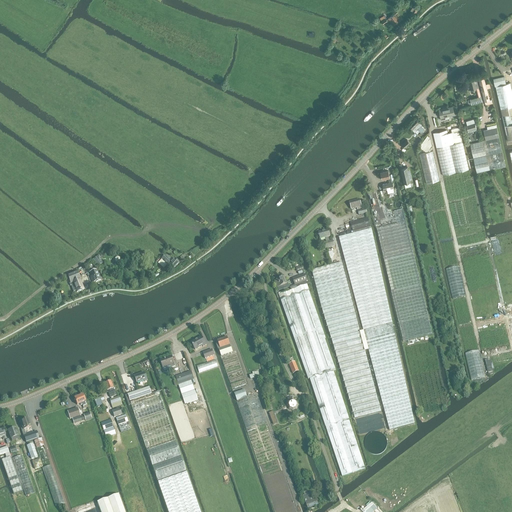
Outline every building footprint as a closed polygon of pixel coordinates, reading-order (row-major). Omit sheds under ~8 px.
[(393,26),(402,20),(397,13),(388,19),(393,26)] [(506,84),(504,76),(493,79),(495,86),(501,110),(505,126),(508,141),(511,139),(511,122),(510,114),(511,113),(511,91),(510,83),(506,84)] [(470,90),(479,87),(476,78),(467,80),(470,90)] [(490,100),(486,88),(490,87),(489,84),(485,85),(484,78),(479,80),(485,101),(490,100)] [(471,105),(482,102),(481,97),(470,99),(471,105)] [(441,118),(455,115),(453,106),(439,109),(441,118)] [(416,119),(408,126),(415,132),(415,131),(417,133),(419,131),(423,128),(421,125),(422,125),(416,119)] [(474,119),(466,121),(467,125),(469,132),(467,132),(468,136),(470,136),(471,141),(475,140),(473,135),(474,134),(472,130),(477,129),(474,119)] [(447,130),(433,133),(436,148),(443,175),(469,169),(463,142),(459,123),(450,124),(452,132),(448,133),(447,130)] [(477,173),(506,167),(499,137),(497,127),(483,130),(486,140),(470,143),(477,173)] [(425,136),(419,145),(427,152),(432,145),(431,140),(425,136)] [(405,149),(411,144),(407,139),(401,144),(405,149)] [(426,183),(439,180),(433,151),(419,154),(426,183)] [(407,166),(401,167),(404,184),(411,183),(407,166)] [(388,170),(380,172),(382,180),(388,178),(389,183),(392,182),(391,176),(390,176),(388,170)] [(389,183),(383,184),(384,190),(387,189),(388,194),(394,192),(393,188),(394,188),(393,182),(392,182),(389,183)] [(362,209),(359,200),(349,202),(351,210),(357,209),(358,215),(367,213),(366,208),(362,209)] [(449,203),(454,227),(467,225),(461,201),(449,203)] [(371,207),(374,216),(386,214),(383,204),(371,207)] [(433,212),(439,242),(452,239),(446,209),(433,212)] [(398,323),(428,316),(403,210),(386,214),(374,216),(398,323)] [(353,233),(371,228),(368,218),(351,223),(353,233)] [(363,331),(368,350),(389,430),(415,424),(392,323),(372,229),(339,238),(363,331)] [(326,249),(335,247),(333,240),(329,241),(328,238),(330,237),(328,230),(318,232),(320,240),(325,238),(326,242),(324,243),(326,249)] [(161,259),(161,260),(158,263),(164,268),(167,265),(168,264),(173,268),(178,263),(174,259),(172,262),(165,255),(161,259)] [(94,259),(98,265),(103,262),(99,256),(94,259)] [(360,333),(360,332),(352,300),(351,300),(342,263),(312,271),(321,308),(322,308),(355,419),(381,412),(365,351),(362,342),(361,337),(360,333)] [(450,270),(448,269),(447,273),(450,286),(451,282),(453,287),(453,284),(457,283),(457,282),(459,281),(452,280),(453,275),(454,277),(456,278),(456,275),(455,277),(454,274),(450,274),(454,273),(453,269),(450,270)] [(100,280),(96,270),(89,273),(93,282),(95,282),(100,280)] [(83,289),(80,280),(79,280),(77,272),(68,276),(71,283),(70,283),(70,286),(71,285),(74,291),(76,290),(77,292),(83,289)] [(365,469),(333,371),(335,370),(324,339),(325,338),(309,290),(307,285),(306,282),(307,282),(305,275),(292,279),(295,286),(290,287),(291,290),(278,294),(280,300),(308,380),(309,379),(325,427),(326,427),(342,477),(365,469)] [(89,276),(80,280),(83,289),(89,287),(88,285),(92,284),(89,276)] [(285,282),(284,278),(275,281),(278,288),(282,287),(283,289),(287,287),(288,286),(287,284),(290,283),(289,280),(285,282)] [(453,297),(459,327),(472,325),(466,295),(453,297)] [(428,316),(398,323),(403,342),(432,335),(428,316)] [(361,337),(362,342),(365,351),(368,350),(363,331),(360,332),(360,333),(361,337)] [(203,347),(206,345),(202,337),(198,339),(198,340),(191,343),(195,350),(202,347),(203,347)] [(232,353),(232,352),(227,337),(215,341),(218,350),(219,349),(221,357),(232,353)] [(464,351),(470,377),(484,375),(478,348),(464,351)] [(212,349),(202,353),(205,360),(215,356),(212,349)] [(221,357),(232,390),(248,385),(236,351),(232,352),(232,353),(221,357)] [(172,357),(160,361),(163,368),(171,366),(171,368),(175,367),(174,365),(172,357)] [(490,359),(485,360),(488,375),(493,374),(490,359)] [(215,360),(197,367),(199,373),(218,366),(215,360)] [(293,374),(298,372),(294,363),(289,365),(293,374)] [(191,380),(194,380),(191,371),(176,377),(178,385),(191,380)] [(252,374),(249,375),(250,379),(254,378),(254,377),(260,375),(258,371),(255,372),(254,371),(252,372),(252,374)] [(147,381),(144,373),(134,376),(137,383),(144,381),(144,382),(147,381)] [(191,380),(178,385),(185,404),(198,400),(191,380)] [(113,389),(110,381),(104,384),(107,391),(110,398),(111,398),(111,399),(110,400),(112,409),(122,406),(119,397),(113,398),(113,397),(116,396),(113,389)] [(151,394),(149,387),(127,394),(127,395),(125,395),(128,406),(131,405),(157,481),(186,471),(158,392),(151,394)] [(247,398),(246,395),(244,390),(233,394),(237,402),(236,402),(274,511),(297,511),(257,395),(247,398)] [(82,395),(74,399),(77,405),(80,404),(80,405),(82,405),(83,407),(84,409),(88,408),(82,395)] [(94,399),(97,407),(101,405),(100,402),(104,400),(103,396),(94,399)] [(295,417),(298,416),(295,409),(297,406),(296,404),(293,402),(290,403),(289,406),(290,409),(293,410),(295,417)] [(70,419),(80,416),(77,408),(67,411),(70,419)] [(114,417),(121,415),(119,409),(112,411),(114,417)] [(85,421),(92,419),(89,413),(83,415),(83,416),(72,419),(74,424),(85,421)] [(125,415),(116,418),(121,433),(130,429),(125,415)] [(23,430),(31,428),(28,419),(21,422),(23,430)] [(111,420),(101,423),(106,438),(116,434),(111,420)] [(15,428),(8,431),(11,439),(18,436),(15,428)] [(26,443),(38,438),(36,431),(26,435),(25,431),(22,432),(26,443)] [(387,445),(387,443),(387,441),(386,439),(385,437),(384,436),(382,434),(381,433),(379,432),(377,432),(374,432),(372,433),(371,434),(369,435),(367,436),(366,438),(366,440),(365,442),(365,444),(366,446),(366,448),(367,450),(369,451),(371,453),(372,453),(374,454),(377,454),(379,454),(381,453),(382,452),(384,451),(385,449),(386,447),(387,445)] [(42,465),(49,462),(41,438),(34,441),(42,465)] [(31,459),(37,457),(32,444),(27,446),(31,459)] [(6,458),(10,457),(7,447),(0,449),(0,456),(5,454),(6,458)] [(19,451),(17,452),(11,453),(11,454),(24,491),(33,489),(19,451)] [(10,457),(6,458),(1,460),(13,494),(22,491),(10,457)] [(33,460),(35,468),(42,466),(40,458),(33,460)] [(55,506),(64,503),(51,465),(42,468),(55,506)] [(167,511),(199,511),(186,472),(158,482),(167,511)] [(311,493),(303,496),(305,503),(306,503),(308,509),(318,505),(316,499),(313,500),(311,493)] [(124,511),(118,495),(97,503),(100,511),(124,511)] [(371,502),(362,511),(373,511),(377,509),(371,502)]
